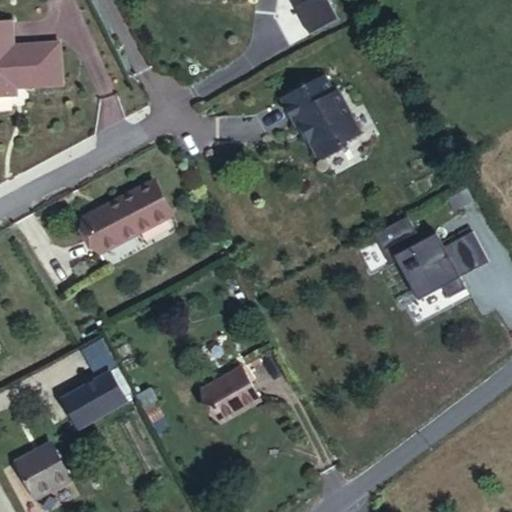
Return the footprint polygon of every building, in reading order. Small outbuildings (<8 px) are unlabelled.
[(11,21),(0,21),(0,95),(15,95),(14,82),(26,81),(26,86),(61,84),(59,43),(12,46),(11,21)] [(361,126),(338,84),(333,86),(324,70),(281,95),(296,121),(300,118),(318,150),(325,152),(343,141),(345,135),(361,126)] [(173,211),(155,178),(84,217),(102,250),(173,211)] [(463,268),(492,252),(475,221),(446,237),(438,223),(423,232),(409,207),(375,226),(393,257),(399,253),(421,292),(446,279),(451,289),(469,279),(463,268)] [(93,371),(116,361),(105,335),(82,345),(93,371)] [(264,400),(246,366),(205,389),(224,422),(264,400)] [(112,375),(126,399),(133,395),(120,371),(112,375)] [(128,402),(126,399),(112,375),(71,397),(87,426),(128,402)] [(79,477),(59,441),(24,461),(45,497),(79,477)]
